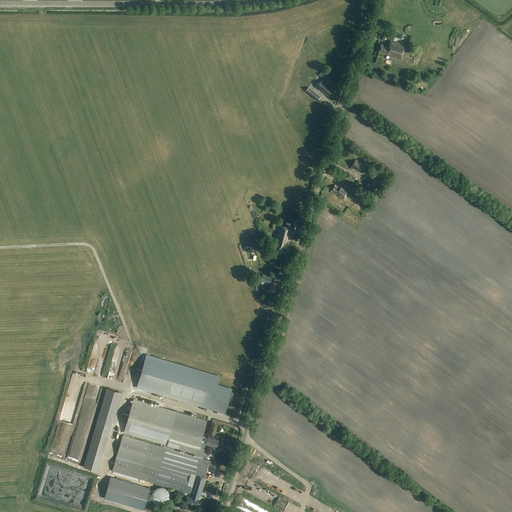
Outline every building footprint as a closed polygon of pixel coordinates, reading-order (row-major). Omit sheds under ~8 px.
[(381,44),(379,52),(391,56),(391,57),(400,60),(405,45),(390,41),(388,47),(381,44)] [(394,59),(381,54),(380,59),(390,62),(393,63),(394,59)] [(332,91),(327,87),(328,86),(321,80),(315,87),(321,91),(321,90),(328,96),(332,91)] [(306,91),(317,101),(320,97),(309,88),(306,91)] [(363,173),(366,168),(359,164),(360,162),(355,159),(351,167),(356,170),(356,169),(363,173)] [(369,181),(365,187),(372,192),(376,186),(369,181)] [(335,185),(330,192),(335,195),(336,194),(339,196),(338,197),(342,200),(349,191),(342,186),(340,188),(335,185)] [(322,193),(334,202),(337,199),(325,190),(322,193)] [(360,192),(357,196),(362,200),(366,196),(360,192)] [(287,249),(289,242),(288,242),(289,239),(290,239),(293,229),(280,225),(272,251),(281,253),(283,247),(287,249)] [(267,289),(274,291),(277,283),(270,281),(271,277),(262,274),(260,280),(269,283),(267,289)] [(136,388),(225,414),(232,389),(218,384),(220,376),(146,354),(136,388)] [(125,370),(127,365),(130,366),(132,357),(124,355),(122,363),(123,364),(121,369),(125,370)] [(84,467),(85,467),(98,471),(121,392),(108,389),(107,388),(84,467)] [(133,400),(124,431),(165,444),(164,448),(123,436),(112,471),(189,494),(189,492),(191,493),(191,495),(192,495),(192,498),(187,497),(185,503),(197,506),(200,496),(201,496),(207,478),(204,477),(207,466),(209,467),(211,461),(209,461),(203,459),(206,450),(204,449),(206,445),(208,438),(202,436),(207,422),(133,400)] [(219,440),(208,437),(208,438),(206,445),(212,447),(217,448),(219,440)] [(150,488),(110,477),(104,498),(144,510),(150,488)] [(157,505),(159,505),(163,505),(166,504),(167,503),(169,499),(170,498),(170,496),(170,495),(169,492),(168,491),(167,489),(166,489),(165,488),(163,487),(161,487),(158,487),(155,489),(154,490),(152,493),(151,496),(151,498),(152,499),(153,501),(154,502),(155,503),(157,505)]
